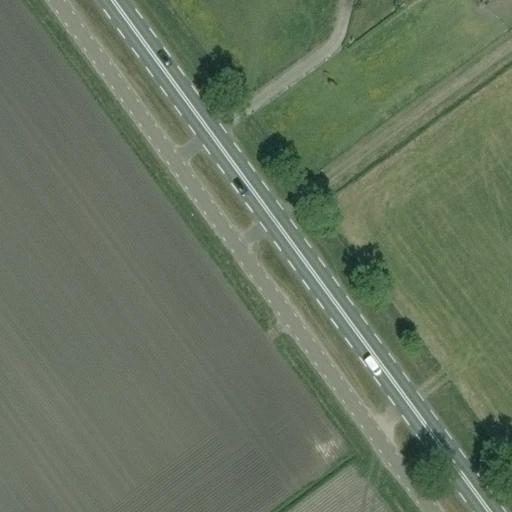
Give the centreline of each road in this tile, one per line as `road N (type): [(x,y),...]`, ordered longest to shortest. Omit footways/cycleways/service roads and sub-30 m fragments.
road 1 (primary): [(491,511),(114,0)]
road 2 (unclassified): [(433,511),(57,0)]
